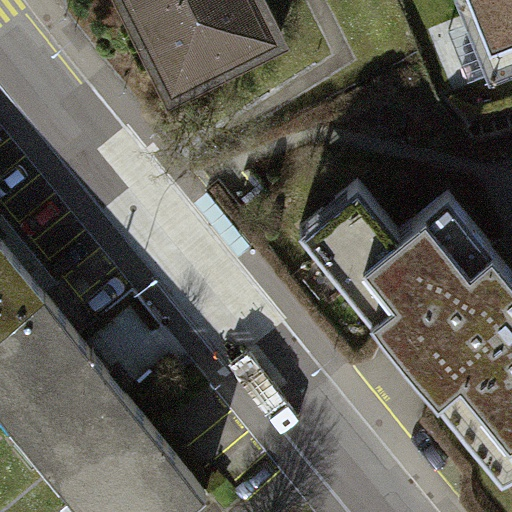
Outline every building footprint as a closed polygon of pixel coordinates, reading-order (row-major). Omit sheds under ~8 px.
[(119,0),(163,87),(275,32),(258,0),(119,0)] [(511,0),(454,0),(483,71),(511,59),(511,0)] [(466,221),(441,188),(391,228),(350,177),(293,223),(337,280),(459,427),(496,472),(511,463),(511,266),(507,269),(466,221)] [(0,319),(38,288),(0,242),(0,319)] [(172,511),(202,488),(38,288),(0,319),(0,415),(41,466),(78,511),(172,511)] [(0,415),(0,498),(41,466),(0,415)] [(78,511),(41,466),(0,498),(0,511),(78,511)]
